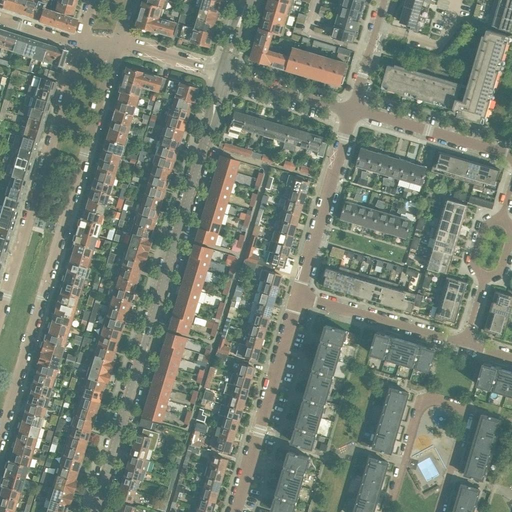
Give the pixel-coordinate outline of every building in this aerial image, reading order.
[(9,9),(12,10),(15,0),(4,0),(1,9),(8,11),(9,10),(9,9)] [(15,13),(21,15),(25,0),(15,0),(12,10),(14,11),(15,13)] [(30,16),(32,17),(37,0),(36,0),(25,0),(21,15),(28,17),(29,16),(30,16)] [(32,17),(39,19),(42,9),(45,3),(44,3),(39,1),(37,0),(32,17)] [(145,0),(146,0),(146,1),(145,3),(162,8),(166,9),(168,0),(145,0)] [(209,0),(203,0),(201,8),(219,13),(221,7),(220,6),(219,6),(220,3),(209,0)] [(269,4),(267,8),(289,15),(292,4),(277,0),(268,0),(267,4),(269,4)] [(361,0),(339,0),(339,5),(362,12),(364,5),(363,4),(364,1),(361,0)] [(404,0),(404,2),(406,3),(401,20),(407,22),(423,27),(429,9),(431,9),(433,4),(430,3),(431,0),(404,0)] [(511,0),(499,0),(498,5),(511,9),(511,0)] [(45,3),(42,9),(72,18),(74,11),(73,10),(74,8),(51,1),(50,5),(45,3)] [(141,9),(140,13),(154,17),(159,18),(162,8),(145,3),(143,2),(143,4),(141,4),(140,8),(141,9)] [(342,6),(339,16),(357,21),(358,18),(360,19),(362,12),(339,5),(338,5),(342,6)] [(511,9),(498,5),(495,16),(511,20),(511,9)] [(201,8),(198,18),(214,23),(215,20),(217,20),(219,13),(201,8)] [(265,12),(263,18),(286,25),(283,24),(286,14),(289,15),(267,8),(266,12),(265,12)] [(42,9),(39,19),(39,21),(70,31),(70,32),(71,32),(74,30),(74,29),(73,29),(76,19),(72,18),(42,9)] [(137,25),(151,29),(154,17),(140,13),(139,17),(137,18),(136,22),(137,23),(137,25)] [(178,23),(174,36),(180,38),(192,41),(196,28),(184,25),(187,15),(181,13),(178,23)] [(333,25),(332,25),(356,32),(358,25),(356,25),(357,21),(339,16),(336,26),(333,25)] [(511,27),(511,20),(495,16),(491,27),(510,32),(511,27)] [(154,17),(151,29),(172,36),(176,23),(159,18),(154,17)] [(198,18),(196,28),(211,33),(213,29),(214,29),(216,24),(215,23),(214,23),(198,18)] [(260,28),(260,29),(272,32),(272,33),(283,36),(286,25),(263,18),(261,25),(262,25),(261,29),(260,28)] [(356,32),(332,25),(329,36),(351,43),(352,39),(354,39),(356,32)] [(196,28),(192,41),(210,46),(213,33),(211,33),(196,28)] [(257,37),(255,47),(266,51),(266,50),(272,33),(272,32),(260,29),(259,31),(257,31),(255,36),(257,37)] [(463,117),(481,122),(483,116),(485,117),(486,117),(491,99),(490,99),(488,98),(491,87),(494,88),(499,70),(496,70),(500,58),(502,59),(503,60),(508,42),(507,41),(507,42),(505,41),(507,35),(487,29),(467,96),(459,93),(463,78),(404,61),(402,69),(388,65),(382,85),(388,86),(387,89),(405,95),(405,94),(405,92),(417,95),(416,97),(416,98),(434,103),(434,102),(434,100),(446,103),(445,106),(444,106),(454,109),(457,115),(463,117)] [(2,48),(12,51),(17,33),(12,32),(10,33),(7,32),(7,30),(2,48)] [(12,51),(21,54),(26,38),(23,37),(22,35),(17,33),(12,51)] [(21,54),(31,57),(37,40),(36,41),(33,40),(32,38),(29,37),(27,38),(26,38),(21,54)] [(31,57),(41,60),(47,43),(41,41),(40,42),(37,41),(37,40),(31,57)] [(41,60),(52,64),(57,47),(56,47),(53,46),(52,45),(47,43),(41,60)] [(57,47),(52,64),(62,67),(67,51),(66,51),(65,49),(62,48),(60,49),(57,48),(57,47)] [(267,63),(270,64),(273,52),(266,50),(266,51),(255,47),(251,59),(262,62),(261,64),(267,65),(267,63)] [(285,69),(288,69),(294,48),(293,48),(291,57),(273,52),(270,64),(279,67),(279,69),(285,71),(285,69)] [(294,48),(288,69),(287,71),(295,74),(296,72),(305,74),(306,75),(305,77),(321,81),(322,79),(332,82),(331,84),(339,87),(340,84),(340,85),(341,83),(343,84),(345,76),(343,76),(346,64),(294,48)] [(123,76),(122,81),(140,86),(157,91),(160,78),(157,77),(127,68),(126,68),(125,69),(125,70),(123,70),(122,74),(123,76)] [(12,71),(10,79),(15,81),(16,81),(19,71),(14,69),(12,71)] [(49,70),(47,77),(57,80),(60,73),(49,70)] [(40,77),(37,87),(37,88),(54,93),(55,87),(54,86),(56,83),(57,83),(57,82),(40,77)] [(162,78),(159,91),(169,94),(175,96),(191,101),(193,101),(197,88),(168,80),(162,78)] [(119,91),(121,91),(137,96),(140,86),(122,81),(121,84),(119,85),(118,88),(119,90),(119,91)] [(29,85),(26,95),(34,97),(50,103),(50,102),(50,101),(51,98),(52,98),(54,93),(37,88),(37,87),(29,85)] [(118,94),(116,101),(134,107),(137,96),(121,91),(120,94),(120,93),(118,94)] [(169,94),(166,104),(172,106),(188,111),(190,110),(191,106),(190,105),(190,104),(191,101),(175,96),(169,94)] [(31,107),(48,113),(49,107),(49,106),(50,103),(34,97),(26,95),(25,99),(33,101),(31,107)] [(116,108),(114,112),(131,117),(134,107),(116,101),(114,107),(115,108),(116,108)] [(157,113),(160,103),(156,101),(155,101),(152,111),(157,113)] [(31,107),(23,105),(21,110),(15,109),(14,112),(20,114),(28,117),(44,122),(44,121),(45,118),(46,117),(48,113),(31,107)] [(170,110),(168,116),(186,122),(189,115),(188,114),(187,113),(188,111),(172,106),(168,105),(166,109),(170,110)] [(239,135),(241,129),(240,129),(245,114),(244,114),(234,111),(233,111),(233,113),(232,112),(231,116),(232,117),(227,132),(239,135)] [(112,113),(110,121),(128,126),(131,117),(114,112),(114,113),(112,113)] [(241,129),(252,132),(256,118),(255,117),(255,118),(245,115),(245,114),(240,129),(241,129)] [(168,116),(165,126),(182,131),(183,128),(185,128),(186,122),(168,116)] [(28,117),(25,127),(42,132),(43,127),(43,125),(44,122),(28,117)] [(252,132),(263,135),(267,121),(266,121),(256,118),(252,132)] [(128,126),(110,121),(108,127),(109,128),(110,128),(108,132),(125,136),(130,137),(131,133),(127,132),(128,126)] [(263,135),(274,139),(278,124),(277,124),(267,121),(263,135)] [(274,139),(285,142),(289,128),(289,127),(288,127),(278,124),(274,139)] [(165,126),(162,136),(180,142),(182,134),(182,133),(181,133),(182,131),(165,126)] [(25,127),(22,137),(39,142),(38,141),(39,138),(40,137),(42,132),(25,127)] [(285,142),(296,145),(300,131),(300,130),(299,130),(299,131),(289,128),(285,142)] [(296,145),(306,148),(310,134),(310,133),(310,134),(300,131),(296,145)] [(106,133),(104,141),(122,146),(125,136),(108,132),(108,133),(106,133)] [(310,134),(306,148),(317,151),(317,152),(316,155),(322,157),(326,143),(320,142),(322,137),(321,137),(310,134),(311,134),(310,134)] [(13,144),(19,146),(36,152),(38,146),(37,145),(38,142),(39,142),(22,137),(16,135),(13,144)] [(156,145),(159,146),(176,151),(176,148),(177,148),(179,147),(180,142),(162,136),(160,142),(157,141),(156,145)] [(104,148),(103,151),(119,156),(122,146),(104,141),(102,147),(103,148),(104,148)] [(222,149),(234,152),(236,147),(224,143),(222,149)] [(19,146),(16,156),(33,161),(32,160),(33,157),(34,157),(36,152),(19,146)] [(159,146),(156,156),(174,162),(176,154),(175,153),(175,152),(176,151),(159,146)] [(234,152),(245,156),(247,150),(236,147),(234,152)] [(355,165),(367,169),(372,152),(367,150),(367,149),(361,147),(361,148),(360,148),(360,149),(361,149),(356,165),(355,165)] [(100,153),(98,161),(116,166),(119,156),(103,151),(102,153),(100,153)] [(140,151),(138,160),(143,162),(146,152),(140,151)] [(367,169),(378,172),(383,154),(378,152),(377,153),(372,152),(367,169)] [(431,171),(445,175),(451,155),(440,152),(437,163),(434,162),(434,161),(431,171)] [(378,172),(389,175),(394,158),(389,156),(383,154),(378,172)] [(33,161),(16,156),(11,155),(8,165),(13,166),(30,171),(32,166),(31,165),(32,162),(33,161)] [(445,175),(454,178),(460,158),(451,155),(445,175)] [(156,156),(153,166),(169,171),(170,167),(171,167),(172,167),(174,162),(156,156)] [(220,156),(217,166),(235,171),(238,161),(221,156),(220,156)] [(393,176),(400,178),(405,160),(399,159),(394,158),(389,175),(388,178),(392,180),(393,176)] [(454,178),(464,181),(470,161),(460,158),(454,178)] [(400,178),(411,182),(416,164),(410,163),(411,162),(405,160),(400,178)] [(98,168),(97,171),(113,176),(116,166),(98,161),(96,166),(97,167),(98,168)] [(472,188),(473,188),(480,164),(470,161),(464,181),(474,184),(472,188)] [(416,164),(411,182),(410,185),(414,187),(415,183),(422,185),(422,184),(427,168),(427,167),(421,165),(421,166),(416,164)] [(484,187),(490,167),(480,164),(473,188),(483,191),(484,187)] [(8,171),(7,174),(27,181),(26,180),(27,177),(29,176),(30,171),(13,166),(12,172),(8,171)] [(153,166),(150,176),(168,182),(170,174),(169,172),(169,171),(153,166)] [(217,166),(214,176),(232,182),(235,171),(217,166)] [(301,166),(299,171),(310,175),(312,169),(301,166)] [(490,167),(484,187),(498,191),(501,181),(500,181),(497,181),(500,170),(490,167)] [(95,173),(92,180),(110,186),(113,176),(97,171),(96,173),(96,172),(95,173)] [(9,180),(7,186),(24,191),(26,186),(25,184),(26,181),(27,181),(7,174),(1,173),(0,177),(9,180)] [(289,175),(285,188),(291,189),(291,190),(305,194),(305,192),(306,190),(305,189),(307,182),(302,181),(295,179),(295,177),(289,175)] [(150,176),(147,185),(163,190),(164,187),(165,187),(166,187),(168,182),(150,176)] [(214,176),(211,187),(229,192),(232,182),(214,176)] [(92,187),(91,190),(107,195),(110,186),(92,180),(91,186),(92,187)] [(147,185),(144,195),(162,200),(164,193),(163,192),(163,190),(147,185)] [(7,186),(4,196),(20,201),(21,200),(20,200),(21,197),(23,196),(24,191),(7,186)] [(211,187),(208,197),(226,202),(229,192),(211,187)] [(89,193),(86,200),(104,205),(107,195),(91,190),(90,192),(89,193)] [(291,190),(287,201),(301,205),(303,197),(304,197),(305,194),(291,190)] [(0,205),(1,206),(18,211),(20,205),(19,204),(20,201),(4,196),(0,194),(0,205)] [(138,204),(141,205),(157,210),(158,207),(159,207),(160,206),(162,200),(144,195),(142,200),(139,199),(138,204)] [(477,204),(481,205),(482,199),(471,196),(471,195),(469,202),(477,205),(477,204)] [(208,197),(205,207),(223,213),(226,202),(208,197)] [(117,202),(115,208),(120,209),(122,203),(123,199),(118,198),(117,202)] [(352,222),(357,205),(358,202),(357,201),(354,200),(347,198),(346,201),(345,201),(345,202),(341,218),(340,218),(341,218),(340,219),(346,221),(347,220),(352,222)] [(444,198),(441,208),(465,215),(468,205),(444,198)] [(482,199),(481,205),(484,206),(484,207),(492,209),(494,202),(482,199)] [(86,207),(85,210),(101,215),(104,205),(86,200),(85,206),(86,207)] [(287,201),(285,210),(298,214),(299,214),(300,211),(299,210),(301,205),(287,201)] [(141,205),(138,215),(156,221),(158,213),(157,212),(157,210),(141,205)] [(357,224),(362,226),(368,208),(357,205),(352,222),(357,223),(357,224)] [(0,216),(15,220),(15,219),(16,216),(17,216),(18,211),(1,206),(0,210),(0,216)] [(205,207),(201,219),(219,224),(223,213),(205,207)] [(368,227),(374,228),(379,211),(368,208),(362,226),(368,227)] [(441,208),(438,218),(462,225),(465,215),(441,208)] [(281,209),(278,220),(281,221),(295,226),(296,224),(296,222),(297,222),(297,221),(296,221),(298,214),(285,210),(281,209)] [(80,219),(99,225),(101,215),(85,210),(84,212),(83,212),(81,219),(80,219)] [(378,230),(384,232),(389,214),(379,211),(374,228),(378,230)] [(241,212),(239,218),(244,220),(249,221),(250,215),(246,214),(241,212)] [(390,233),(396,235),(401,217),(389,214),(384,232),(390,234),(390,233)] [(135,215),(132,224),(151,230),(152,227),(154,226),(156,221),(138,215),(135,215)] [(0,226),(12,230),(14,225),(13,224),(14,221),(15,220),(0,216),(0,226)] [(401,217),(396,235),(400,236),(400,237),(406,238),(407,238),(407,237),(406,237),(411,221),(412,221),(401,217)] [(435,227),(435,228),(459,235),(462,225),(438,218),(441,220),(439,229),(435,227)] [(78,226),(77,231),(95,236),(99,225),(80,219),(80,220),(78,219),(76,225),(78,226)] [(201,219),(198,228),(216,233),(219,224),(201,219)] [(281,221),(278,232),(292,236),(294,229),(295,228),(295,226),(281,221)] [(130,234),(132,235),(150,240),(150,239),(152,233),(151,232),(151,230),(132,224),(130,234)] [(260,226),(258,226),(254,225),(251,236),(257,237),(260,226)] [(0,237),(10,240),(9,239),(10,236),(11,235),(12,230),(0,226),(0,237)] [(216,233),(198,228),(195,239),(213,245),(216,233)] [(435,228),(432,238),(456,245),(459,235),(435,228)] [(74,243),(91,249),(95,236),(77,231),(75,235),(74,235),(72,241),(74,241),(73,243),(74,243)] [(271,242),(275,243),(288,247),(291,239),(291,240),(292,239),(291,239),(292,237),(292,236),(278,232),(274,231),(271,242)] [(132,235),(128,246),(147,251),(150,240),(132,235)] [(0,237),(0,250),(6,253),(7,247),(7,246),(8,242),(9,243),(9,242),(10,240),(0,237)] [(429,247),(453,254),(456,245),(432,238),(436,239),(433,248),(429,247)] [(231,250),(237,252),(240,251),(240,250),(241,248),(242,242),(238,241),(234,239),(231,250)] [(73,250),(72,254),(88,259),(91,249),(74,243),(72,249),(73,250)] [(275,243),(272,253),(286,257),(287,256),(286,256),(287,253),(288,247),(275,243)] [(193,244),(190,254),(208,259),(211,249),(193,244)] [(128,246),(125,258),(143,263),(147,251),(128,246)] [(331,252),(343,255),(345,250),(332,246),(331,252)] [(255,249),(248,247),(244,260),(256,264),(258,258),(251,256),(252,250),(254,251),(255,249)] [(429,247),(426,257),(450,264),(453,254),(429,247)] [(211,257),(224,261),(227,253),(214,249),(211,257)] [(286,257),(272,253),(269,252),(266,263),(282,268),(284,261),(285,261),(285,260),(286,258),(286,257)] [(70,256),(68,263),(86,268),(88,259),(72,254),(72,255),(71,255),(70,256)] [(190,254),(187,264),(188,265),(205,270),(208,259),(190,254)] [(450,264),(426,257),(426,258),(430,259),(427,268),(447,274),(450,264)] [(125,258),(122,267),(138,272),(139,270),(141,269),(143,263),(125,258)] [(226,259),(224,265),(230,267),(235,268),(236,262),(232,261),(226,259)] [(254,271),(256,264),(244,260),(242,267),(254,271)] [(67,270),(66,273),(83,278),(85,278),(86,274),(84,273),(86,268),(68,263),(66,269),(67,270)] [(186,269),(184,275),(202,280),(209,282),(212,273),(205,271),(205,270),(188,265),(187,270),(186,269)] [(122,267),(119,277),(136,283),(139,276),(138,275),(137,275),(138,272),(122,267)] [(323,286),(333,289),(339,267),(338,271),(326,267),(324,275),(326,275),(325,278),(323,286)] [(333,289),(343,292),(349,270),(339,267),(333,289)] [(258,280),(260,280),(278,286),(278,285),(279,283),(279,282),(278,282),(280,275),(261,269),(258,280)] [(343,292),(353,295),(359,273),(349,270),(343,292)] [(64,275),(62,283),(80,288),(83,278),(66,273),(66,275),(65,275),(64,275)] [(353,295),(362,297),(369,276),(359,273),(353,295)] [(184,275),(181,285),(199,290),(202,280),(184,275)] [(443,275),(440,286),(464,293),(467,282),(443,275)] [(362,297),(372,300),(379,279),(369,276),(362,297)] [(119,277),(116,287),(132,292),(133,289),(134,289),(136,283),(119,277)] [(372,300),(382,303),(388,282),(379,279),(372,300)] [(257,291),(261,292),(274,297),(276,290),(277,290),(277,289),(277,287),(278,286),(260,280),(257,291)] [(382,303),(392,306),(398,285),(388,282),(382,303)] [(61,290),(60,293),(77,298),(80,288),(62,283),(60,289),(61,290)] [(181,285),(178,295),(196,301),(199,290),(181,285)] [(233,296),(237,297),(240,298),(242,292),(241,292),(243,287),(236,285),(233,296)] [(392,306),(401,309),(407,291),(397,288),(398,285),(392,306)] [(444,287),(441,296),(461,302),(464,293),(440,286),(444,287)] [(116,287),(112,298),(130,303),(133,296),(132,294),(131,294),(132,292),(116,287)] [(256,291),(253,301),(271,306),(272,307),(272,306),(272,304),(273,304),(273,303),(272,303),(274,297),(261,292),(257,291),(256,291)] [(407,291),(401,309),(412,312),(414,305),(415,300),(417,294),(407,291)] [(511,295),(495,291),(492,301),(511,307),(511,295)] [(58,295),(56,302),(74,308),(77,298),(60,293),(60,295),(59,295),(58,295)] [(178,295),(175,306),(193,311),(196,301),(178,295)] [(437,295),(434,305),(458,312),(461,302),(441,296),(437,295)] [(112,298),(109,307),(126,312),(127,309),(129,309),(130,303),(112,298)] [(253,301),(250,312),(254,313),(268,318),(269,317),(269,314),(270,314),(269,313),(271,306),(253,301)] [(511,307),(492,301),(489,312),(510,317),(511,309),(511,307)] [(55,310),(54,313),(71,318),(74,308),(56,302),(54,308),(55,309),(55,310)] [(458,312),(434,305),(434,306),(438,307),(434,318),(443,321),(444,319),(455,322),(458,312)] [(175,306),(172,316),(190,322),(193,311),(175,306)] [(109,307),(106,317),(124,322),(127,315),(126,314),(125,314),(126,312),(109,307)] [(489,312),(487,321),(507,327),(510,317),(489,312)] [(52,315),(50,322),(68,328),(71,318),(54,313),(54,315),(53,315),(52,315)] [(254,313),(251,324),(265,328),(267,321),(268,321),(267,321),(268,318),(254,313)] [(190,322),(172,316),(169,327),(168,328),(186,333),(190,322)] [(106,317),(103,327),(120,331),(121,329),(123,328),(124,322),(106,317)] [(507,327),(487,321),(484,331),(495,334),(495,336),(503,339),(507,327)] [(49,329),(49,332),(65,337),(68,328),(50,322),(48,328),(49,329)] [(244,334),(248,335),(261,340),(263,332),(264,332),(264,331),(265,329),(265,328),(251,324),(248,323),(244,334)] [(318,350),(339,356),(347,331),(326,325),(323,335),(322,337),(322,338),(321,342),(320,342),(320,343),(321,343),(318,350)] [(103,327),(100,337),(118,342),(120,335),(120,334),(119,334),(120,331),(103,327)] [(44,341),(62,347),(65,337),(49,332),(48,334),(46,335),(44,341)] [(167,332),(164,342),(182,348),(185,338),(167,332)] [(400,362),(406,341),(394,337),(391,337),(389,336),(389,335),(389,336),(385,335),(377,332),(376,333),(371,353),(385,357),(393,360),(400,362)] [(248,335),(245,345),(259,349),(260,348),(259,348),(260,346),(260,345),(261,340),(248,335)] [(95,345),(97,346),(114,351),(115,349),(116,348),(118,342),(100,337),(99,342),(96,342),(95,345)] [(221,338),(216,352),(226,355),(227,356),(229,348),(223,346),(224,339),(221,338)] [(42,348),(41,352),(59,357),(62,347),(44,341),(43,342),(42,342),(40,348),(42,348)] [(406,341),(400,362),(414,366),(416,367),(429,370),(435,350),(434,349),(427,347),(423,346),(423,345),(422,346),(420,345),(418,345),(418,344),(406,341)] [(164,342),(161,353),(179,358),(182,348),(164,342)] [(240,343),(236,355),(242,357),(243,356),(255,360),(257,353),(258,353),(258,352),(259,350),(259,349),(245,345),(240,344),(240,343)] [(97,346),(94,357),(112,362),(113,361),(112,361),(114,355),(114,354),(113,353),(114,351),(97,346)] [(330,388),(339,356),(318,350),(314,364),(314,366),(313,366),(313,367),(314,367),(312,371),(312,372),(309,382),(330,388)] [(38,363),(56,369),(59,357),(41,352),(40,355),(38,355),(36,361),(38,361),(37,363),(38,363)] [(216,352),(212,367),(215,369),(218,359),(225,361),(226,355),(216,352)] [(161,353),(158,363),(176,368),(179,358),(161,353)] [(94,357),(91,367),(109,372),(112,362),(94,357)] [(37,370),(36,373),(53,378),(56,369),(38,363),(36,369),(37,370)] [(158,363),(155,373),(173,379),(176,368),(158,363)] [(237,374),(237,375),(251,379),(251,377),(252,375),(252,374),(251,374),(253,367),(240,363),(237,374)] [(506,393),(511,373),(511,372),(501,369),(501,368),(500,368),(500,369),(497,368),(496,367),(495,367),(491,366),(484,364),(483,364),(477,385),(478,385),(491,389),(506,393)] [(91,367),(88,377),(106,383),(109,372),(91,367)] [(210,367),(207,377),(212,378),(215,369),(212,367),(210,367)] [(34,375),(32,382),(50,388),(53,378),(36,373),(36,375),(35,375),(34,375)] [(155,373),(152,384),(170,389),(173,379),(155,373)] [(232,373),(229,383),(234,385),(233,385),(247,389),(249,382),(250,382),(250,379),(251,379),(237,375),(237,374),(232,373)] [(88,377),(85,387),(101,392),(102,389),(104,389),(106,383),(88,377)] [(204,387),(209,389),(212,378),(207,377),(204,387)] [(342,388),(344,381),(338,378),(335,385),(342,388)] [(31,390),(30,393),(47,398),(50,388),(32,382),(30,389),(31,390)] [(321,420),(330,388),(309,382),(306,394),(305,395),(305,396),(304,400),(303,400),(304,401),(300,414),(321,420)] [(152,384),(149,394),(167,399),(170,389),(152,384)] [(233,385),(230,395),(244,399),(245,399),(245,398),(245,396),(246,396),(246,395),(245,395),(247,389),(233,385)] [(85,387),(82,397),(100,403),(102,396),(101,394),(100,394),(101,392),(85,387)] [(384,408),(378,430),(373,448),(391,453),(394,445),(393,445),(395,440),(395,441),(399,425),(400,421),(401,421),(405,405),(406,401),(407,401),(409,393),(390,388),(384,408)] [(204,393),(202,399),(206,400),(212,402),(214,394),(205,391),(204,393)] [(28,395),(26,402),(44,407),(47,398),(30,393),(30,395),(29,395),(28,395)] [(149,394),(145,404),(163,410),(167,399),(149,394)] [(226,394),(223,405),(227,406),(227,407),(241,411),(242,409),(242,407),(243,406),(242,406),(244,399),(230,395),(226,394)] [(82,397),(79,407),(95,412),(96,409),(98,409),(100,403),(82,397)] [(25,410),(24,413),(41,418),(44,407),(26,402),(24,409),(25,410)] [(163,410),(145,404),(142,416),(160,421),(163,410)] [(79,407),(76,416),(94,422),(96,415),(95,414),(94,414),(95,412),(79,407)] [(227,407),(224,417),(237,421),(239,414),(240,414),(241,413),(240,413),(241,411),(227,407)] [(199,409),(196,420),(204,422),(205,416),(202,415),(203,410),(199,409)] [(22,415),(20,422),(38,427),(41,418),(24,413),(24,415),(22,415)] [(319,426),(321,420),(300,414),(297,422),(297,424),(296,424),(296,425),(297,425),(295,429),(292,441),(292,442),(297,443),(313,448),(319,426)] [(464,474),(483,480),(487,464),(494,443),(500,420),(482,414),(480,422),(478,427),(474,442),(473,447),(472,447),(468,462),(467,467),(464,474)] [(76,416),(73,426),(89,431),(90,429),(92,429),(94,422),(76,416)] [(216,425),(215,425),(221,427),(234,431),(236,424),(237,425),(237,424),(238,421),(237,421),(224,417),(223,420),(218,419),(216,425)] [(141,419),(139,425),(144,426),(149,428),(151,422),(141,419)] [(19,429),(19,432),(35,437),(38,427),(20,422),(18,428),(19,429)] [(195,422),(193,429),(203,432),(205,425),(195,422)] [(73,426),(69,437),(87,442),(90,435),(88,434),(89,431),(73,426)] [(221,427),(218,437),(231,441),(232,441),(233,438),(232,438),(234,431),(221,427)] [(190,440),(188,445),(199,448),(201,443),(196,441),(199,432),(197,431),(193,430),(190,440)] [(16,435),(14,442),(32,447),(35,437),(19,432),(18,434),(16,435)] [(132,445),(146,449),(151,451),(153,445),(148,444),(150,438),(141,435),(137,434),(135,440),(133,440),(132,445)] [(212,437),(209,447),(215,448),(228,452),(230,445),(231,446),(231,445),(232,443),(232,441),(231,441),(218,437),(212,436),(212,437)] [(69,437),(66,446),(83,451),(84,449),(85,448),(87,442),(69,437)] [(362,437),(360,444),(368,446),(370,439),(362,437)] [(14,449),(13,452),(29,457),(32,447),(14,442),(12,448),(13,449),(14,449)] [(132,448),(130,456),(143,460),(146,449),(132,445),(131,448),(132,448)] [(199,448),(188,445),(187,450),(198,453),(199,448)] [(66,446),(63,457),(81,462),(83,455),(82,454),(83,451),(66,446)] [(280,480),(301,487),(308,464),(310,457),(291,452),(289,451),(286,461),(285,463),(285,464),(284,468),(284,467),(283,468),(284,468),(280,480)] [(8,461),(26,467),(29,457),(13,452),(12,454),(10,455),(8,461)] [(127,461),(126,466),(145,472),(146,472),(149,461),(143,460),(130,456),(128,462),(127,461)] [(213,456),(209,467),(223,471),(226,460),(213,456)] [(63,457),(60,466),(78,472),(81,462),(63,457)] [(370,457),(353,511),(373,511),(374,510),(375,510),(379,495),(380,490),(385,475),(384,475),(386,470),(388,463),(370,457)] [(6,468),(4,473),(23,478),(23,477),(26,467),(8,461),(8,462),(6,461),(4,468),(6,468)] [(60,466),(57,475),(75,481),(78,472),(60,466)] [(124,477),(137,481),(142,482),(145,472),(126,466),(125,469),(126,470),(124,477)] [(204,477),(206,477),(220,482),(223,471),(209,467),(207,466),(204,477)] [(39,482),(44,484),(45,480),(48,473),(43,471),(41,478),(39,482)] [(1,485),(1,486),(19,491),(23,478),(4,473),(3,478),(1,477),(0,481),(0,483),(1,484),(1,485)] [(57,475),(53,488),(72,493),(76,481),(75,481),(57,475)] [(199,487),(200,487),(216,492),(220,482),(206,477),(204,477),(203,476),(199,487)] [(121,483),(119,487),(134,491),(137,481),(124,477),(122,483),(121,483)] [(293,511),(301,487),(280,480),(280,481),(277,490),(277,492),(276,492),(276,493),(277,493),(275,497),(275,498),(272,510),(279,511),(293,511)] [(473,511),(480,489),(461,484),(459,492),(458,497),(453,511),(454,511),(453,511),(473,511)] [(177,485),(175,491),(179,492),(183,493),(185,487),(177,485)] [(1,493),(0,494),(0,495),(16,501),(19,491),(1,486),(0,489),(0,491),(0,492),(1,493)] [(134,491),(119,487),(118,490),(119,491),(117,498),(131,502),(134,491)] [(200,487),(197,498),(213,503),(216,492),(200,487)] [(50,488),(46,499),(68,505),(68,506),(72,493),(53,488),(53,489),(50,488)] [(0,506),(13,511),(16,501),(0,495),(0,506)] [(193,508),(197,509),(206,511),(210,511),(213,503),(197,498),(196,497),(193,508)] [(168,501),(164,499),(159,498),(156,509),(165,511),(168,501)] [(68,505),(46,499),(43,508),(47,509),(56,511),(63,511),(64,511),(66,511),(68,505)] [(113,511),(132,511),(134,507),(116,501),(113,511)]
